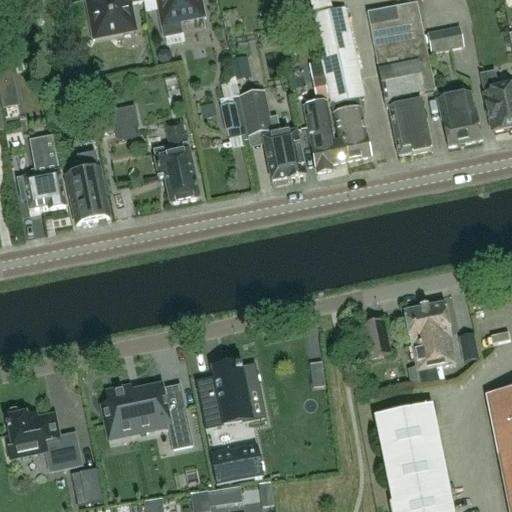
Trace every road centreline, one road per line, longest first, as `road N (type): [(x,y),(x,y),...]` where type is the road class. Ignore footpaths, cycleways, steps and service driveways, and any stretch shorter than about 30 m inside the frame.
road 1 (unclassified): [(0,374),(511,267)]
road 2 (tertiary): [(0,270),(511,164)]
